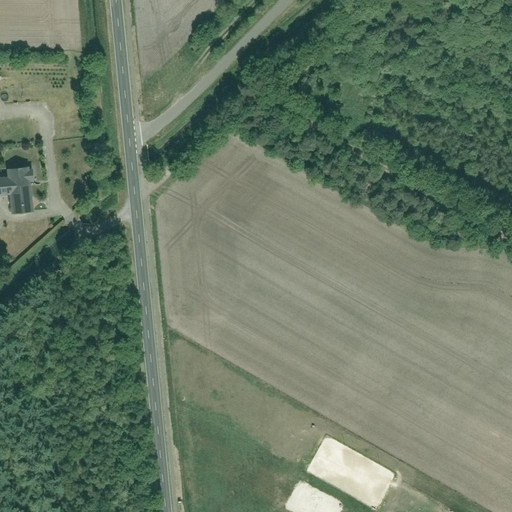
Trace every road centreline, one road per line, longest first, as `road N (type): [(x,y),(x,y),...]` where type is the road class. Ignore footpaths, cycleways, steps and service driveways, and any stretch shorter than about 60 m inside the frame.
road 1 (track): [(511,232),(290,103),(265,93),(242,96),(0,304)]
road 2 (tertiary): [(164,511),(126,131)]
road 3 (unclassified): [(283,0),(179,106),(150,129),(126,131)]
road 4 (tertiary): [(126,131),(113,0)]
